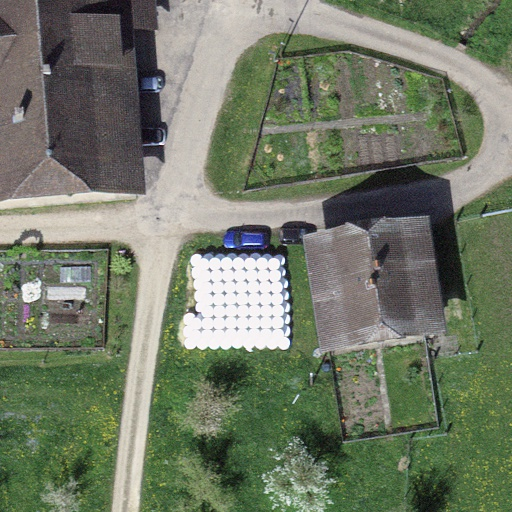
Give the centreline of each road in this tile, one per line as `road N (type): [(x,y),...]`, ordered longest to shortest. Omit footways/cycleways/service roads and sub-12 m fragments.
road 1 (track): [(0,241),(158,239),(200,206),(283,214),(396,211),(443,201),(501,166),(511,131)]
road 2 (track): [(511,121),(496,93),(417,52),(266,0)]
road 3 (track): [(129,511),(158,239)]
road 4 (unclassified): [(158,239),(230,0)]
